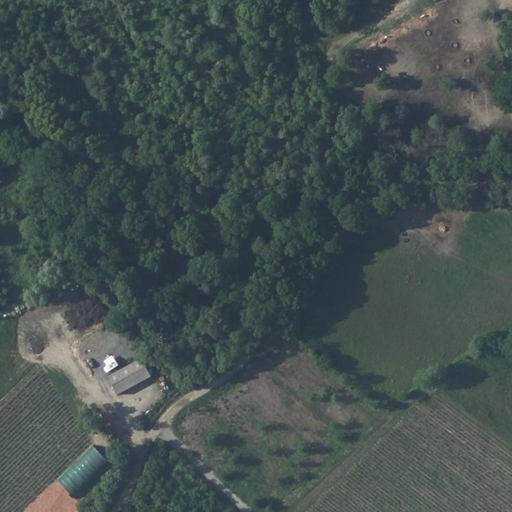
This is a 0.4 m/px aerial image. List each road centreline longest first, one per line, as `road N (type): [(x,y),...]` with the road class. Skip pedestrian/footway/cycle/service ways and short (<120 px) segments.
road 1 (unclassified): [(112,511),(157,422),(184,396),(235,368),(285,290),(352,210),(399,183),(511,178)]
road 2 (track): [(184,396),(97,264),(55,185),(50,158),(0,129)]
